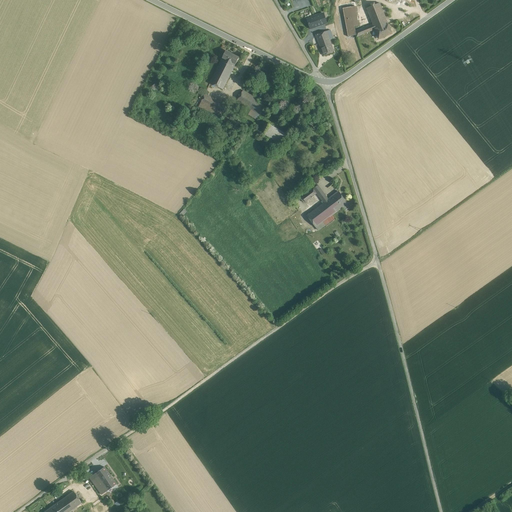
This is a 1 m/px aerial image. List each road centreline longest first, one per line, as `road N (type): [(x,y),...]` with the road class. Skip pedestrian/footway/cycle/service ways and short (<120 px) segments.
road 1 (unclassified): [(17,511),(378,260)]
road 2 (unclassified): [(378,260),(442,511)]
road 3 (tertiary): [(324,81),(153,0)]
road 4 (unclassified): [(324,81),(378,260)]
road 5 (track): [(511,166),(378,260)]
road 6 (tertiary): [(451,0),(343,78),(324,81)]
